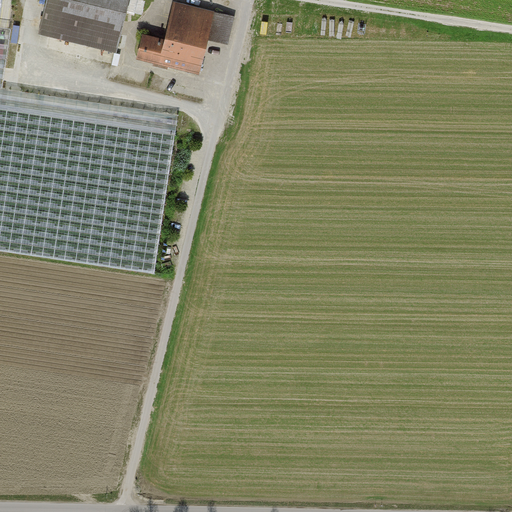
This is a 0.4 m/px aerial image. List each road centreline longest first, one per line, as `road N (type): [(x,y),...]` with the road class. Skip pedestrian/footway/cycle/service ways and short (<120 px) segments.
road 1 (track): [(122,511),(249,0)]
road 2 (track): [(32,0),(32,57),(55,78),(221,115)]
road 3 (track): [(306,0),(511,30)]
road 4 (unclassified): [(0,509),(135,511)]
